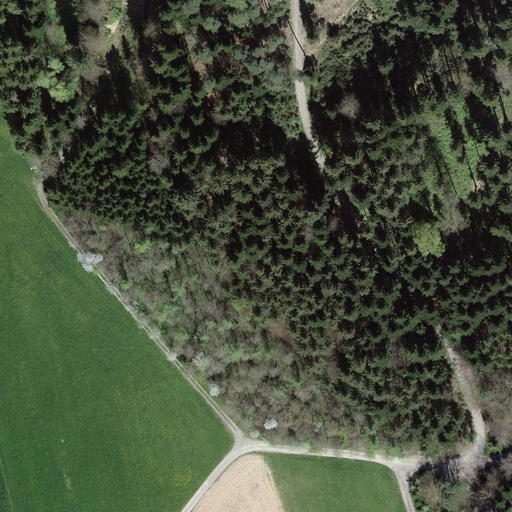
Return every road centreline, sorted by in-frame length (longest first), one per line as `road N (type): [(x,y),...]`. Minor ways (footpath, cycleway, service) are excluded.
road 1 (track): [(298,0),(301,97),(321,163),(348,221),(453,349),(477,415),(473,461)]
road 2 (track): [(245,446),(40,195)]
road 3 (track): [(397,462),(245,446),(185,511)]
